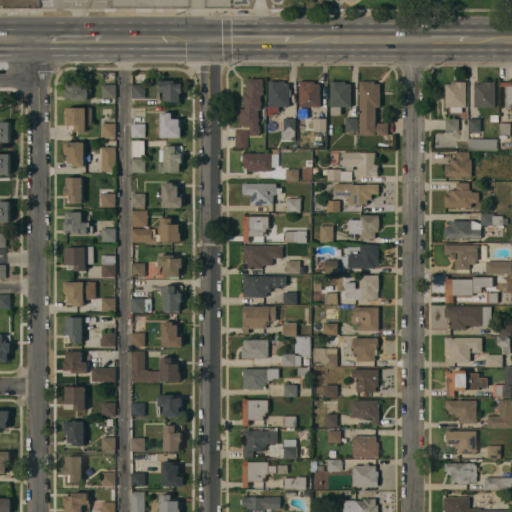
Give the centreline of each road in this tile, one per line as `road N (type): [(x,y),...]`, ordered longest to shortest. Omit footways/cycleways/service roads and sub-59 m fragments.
road 1 (residential): [(413,39),(414,511)]
road 2 (residential): [(37,39),(36,511)]
road 3 (residential): [(206,40),(206,511)]
